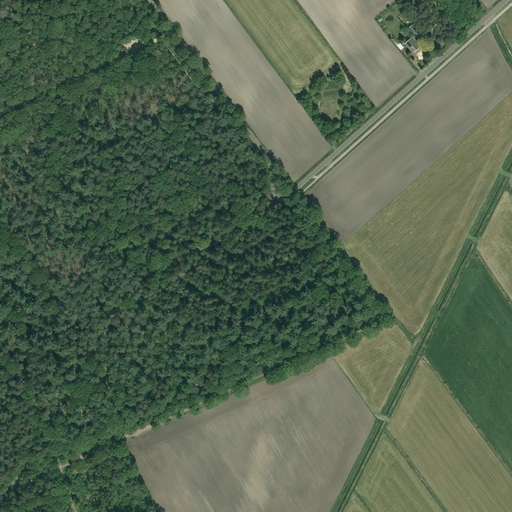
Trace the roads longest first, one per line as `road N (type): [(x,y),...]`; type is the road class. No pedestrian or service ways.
road 1 (track): [(297,197),(388,317),(59,466)]
road 2 (unclassified): [(0,509),(122,298),(157,268),(242,227),(272,198)]
road 3 (unclassified): [(272,198),(310,177),(507,0)]
road 4 (unclassified): [(272,198),(268,159),(149,0)]
road 5 (track): [(0,113),(171,29)]
